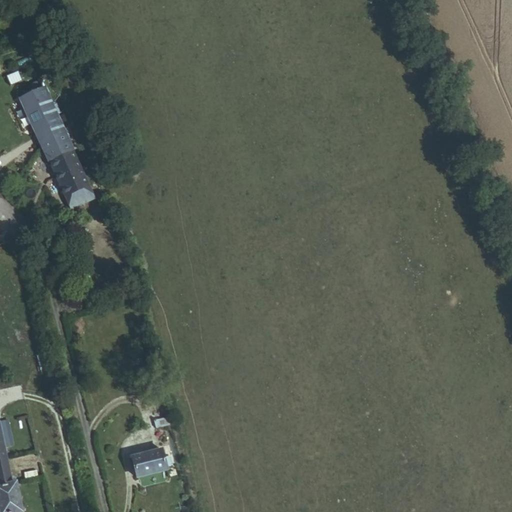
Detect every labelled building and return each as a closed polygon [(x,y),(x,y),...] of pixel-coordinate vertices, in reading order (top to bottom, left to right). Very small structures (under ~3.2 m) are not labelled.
[(50,163),(73,153),(44,89),(21,99),(50,163)] [(66,197),(89,187),(73,153),(50,163),(66,197)] [(66,197),(72,211),(95,201),(89,187),(66,197)] [(45,354),(37,356),(40,373),(48,371),(45,354)] [(144,392),(151,390),(145,368),(138,370),(144,392)] [(157,429),(170,426),(168,418),(155,421),(157,429)] [(0,487),(13,484),(6,448),(1,423),(1,422),(0,422),(0,487)] [(6,448),(14,447),(9,422),(1,423),(6,448)] [(138,479),(168,471),(167,467),(165,458),(163,450),(133,458),(138,479)] [(167,467),(173,466),(170,457),(165,458),(167,467)] [(0,509),(0,511),(23,511),(17,484),(13,484),(0,487),(0,509)]
